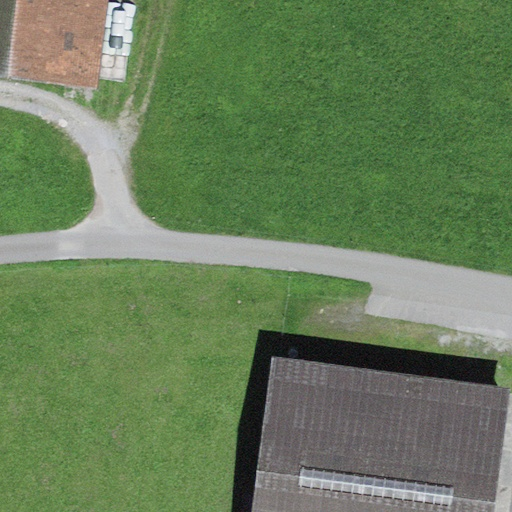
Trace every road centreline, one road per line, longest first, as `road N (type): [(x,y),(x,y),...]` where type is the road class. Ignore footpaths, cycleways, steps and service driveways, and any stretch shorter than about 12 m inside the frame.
road 1 (track): [(0,257),(200,254),(511,303)]
road 2 (track): [(0,102),(75,129),(92,149),(113,199),(118,255)]
